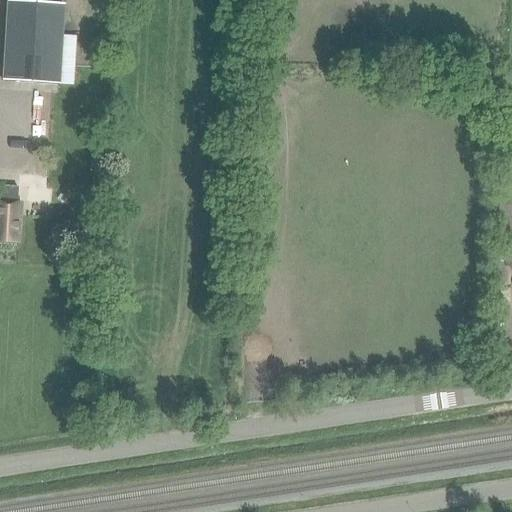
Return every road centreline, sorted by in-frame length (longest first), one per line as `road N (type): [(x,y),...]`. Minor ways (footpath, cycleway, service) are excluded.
road 1 (unclassified): [(0,469),(511,393)]
road 2 (unclassified): [(372,511),(511,490)]
